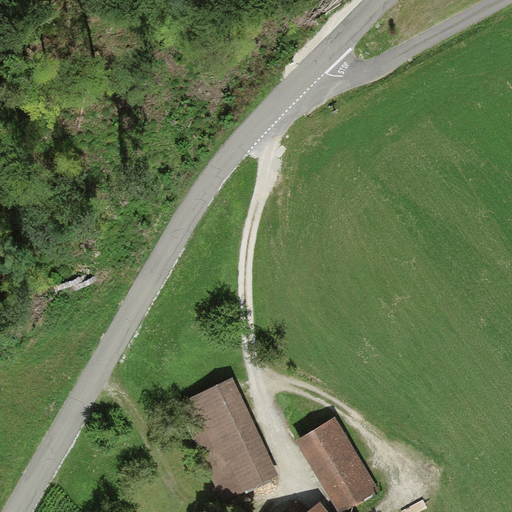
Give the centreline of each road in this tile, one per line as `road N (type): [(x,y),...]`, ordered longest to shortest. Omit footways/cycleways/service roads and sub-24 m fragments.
road 1 (unclassified): [(22,511),(250,131),(323,59)]
road 2 (unclassified): [(502,0),(361,68),(323,59)]
